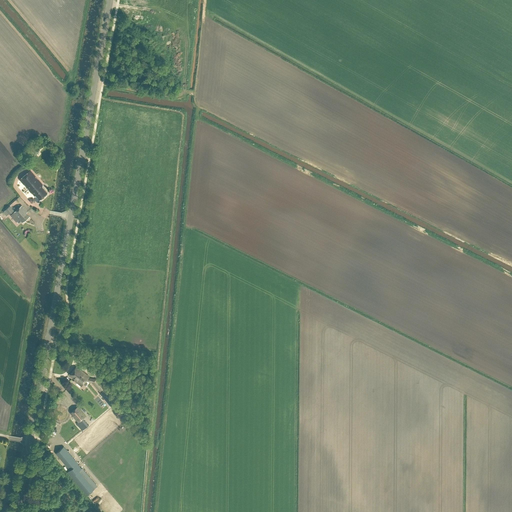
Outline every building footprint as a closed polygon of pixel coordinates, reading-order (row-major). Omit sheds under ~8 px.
[(32,193),(35,196),(36,195),(40,199),(47,193),(42,187),(43,184),(30,170),(19,179),(32,193)] [(22,205),(14,212),(22,222),(29,216),(26,212),(27,212),(22,205)] [(76,367),(70,374),(75,378),(74,380),(82,385),(86,380),(88,378),(89,376),(82,370),(81,371),(76,367)] [(88,378),(86,380),(93,381),(93,382),(100,391),(103,388),(104,388),(96,379),(88,378)] [(104,388),(100,392),(109,403),(113,400),(104,388)] [(122,401),(117,406),(127,418),(128,417),(132,414),(122,401)] [(70,412),(78,422),(76,423),(82,430),(89,425),(83,418),(85,416),(77,406),(70,412)] [(81,468),(63,447),(56,452),(70,469),(68,471),(88,494),(94,488),(79,470),(81,468)]
